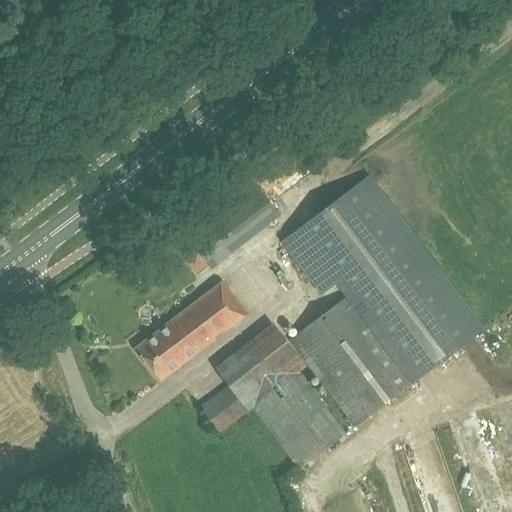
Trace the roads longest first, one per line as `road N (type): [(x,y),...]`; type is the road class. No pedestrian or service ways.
road 1 (primary): [(18,260),(360,0)]
road 2 (unclassified): [(98,444),(35,284),(18,260)]
